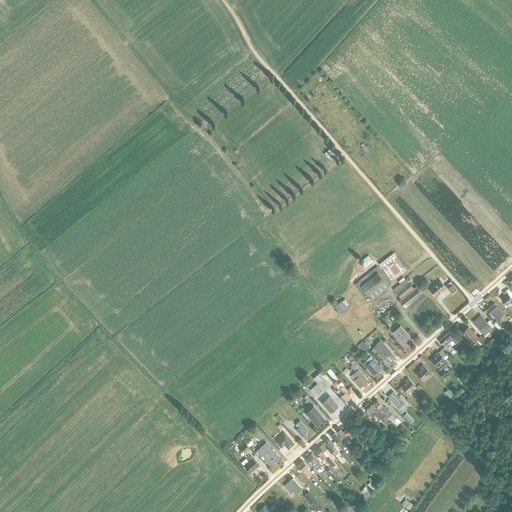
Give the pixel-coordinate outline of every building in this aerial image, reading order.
[(330,157),(335,153),(331,148),(326,152),(330,157)] [(394,252),(379,264),(392,280),(407,269),(394,252)] [(368,255),(361,260),(365,266),(373,260),(368,255)] [(377,265),(354,284),(365,297),(368,295),(372,299),(389,286),(379,272),(381,270),(377,265)] [(406,278),(393,288),(400,298),(399,299),(405,307),(422,293),(416,285),(414,287),(410,283),(413,281),(409,276),(408,277),(406,278)] [(440,280),(429,289),(434,295),(446,286),(440,280)] [(452,284),(448,287),(447,288),(451,293),(456,289),(453,285),(454,285),(453,284),(452,284)] [(511,296),(506,290),(503,292),(505,294),(501,297),(510,308),(511,306),(511,296)] [(345,298),(333,307),(339,314),(350,305),(345,298)] [(494,302),(487,309),(491,315),(492,314),(497,320),(505,313),(494,302)] [(501,331),(494,323),(490,319),(487,321),(481,314),(473,321),(485,334),(493,327),(498,333),(501,331)] [(494,323),(501,331),(503,328),(496,321),(494,323)] [(400,324),(392,332),(402,343),(408,339),(407,338),(410,335),(400,324)] [(486,341),(482,337),(480,335),(478,336),(468,325),(460,332),(466,338),(465,339),(471,345),(473,344),(472,343),(478,338),(484,345),(487,343),(486,341)] [(454,337),(449,331),(440,339),(445,346),(449,343),(451,345),(453,345),(455,343),(457,345),(462,341),(456,335),(454,337)] [(373,347),(371,350),(372,352),(375,349),(384,360),(389,355),(392,359),(395,356),(383,342),(386,340),(384,338),(381,340),(380,339),(376,343),(377,344),(373,347)] [(368,347),(364,342),(362,340),(357,345),(364,353),(369,348),(368,347)] [(439,351),(445,359),(448,356),(441,349),(439,351)] [(445,359),(439,351),(438,351),(435,353),(436,354),(431,359),(441,370),(449,363),(445,359)] [(381,368),(378,364),(370,356),(363,362),(365,365),(373,375),(381,368)] [(357,370),(350,376),(354,379),(353,380),(360,387),(368,380),(359,369),(361,367),(355,360),(355,361),(354,360),(351,362),(357,370)] [(421,367),(416,372),(422,380),(428,374),(430,375),(432,374),(423,364),(420,366),(421,367)] [(320,372),(331,384),(333,382),(321,370),(320,372)] [(331,384),(320,372),(313,378),(318,382),(310,389),(317,397),(331,384)] [(406,381),(401,385),(407,393),(414,388),(415,389),(417,387),(408,377),(405,380),(406,381)] [(341,395),(346,400),(351,396),(355,392),(350,387),(347,389),(343,385),(344,384),(341,381),(340,381),(339,382),(339,383),(339,384),(336,386),(339,389),(337,391),(341,395)] [(453,382),(450,385),(455,391),(459,388),(453,382)] [(448,389),(445,392),(450,398),(453,395),(448,389)] [(393,391),(388,396),(398,408),(400,406),(403,409),(406,406),(403,403),(404,402),(400,397),(399,397),(393,391)] [(330,395),(322,402),(330,412),(338,406),(338,405),(339,404),(330,395)] [(385,415),(390,420),(396,426),(401,421),(397,417),(396,417),(392,413),(391,413),(388,410),(389,410),(385,406),(384,407),(377,399),(373,402),(385,415)] [(367,410),(365,412),(368,416),(371,414),(372,416),(374,414),(379,419),(384,414),(376,406),(373,403),(372,403),(370,404),(370,405),(368,407),(367,408),(367,409),(366,409),(367,410)] [(306,411),(305,412),(316,425),(324,417),(313,405),(312,406),(311,405),(305,410),(306,411)] [(278,413),(275,416),(282,423),(285,421),(278,413)] [(406,413),(403,416),(410,423),(414,420),(406,413)] [(390,420),(385,415),(381,418),(386,424),(390,420)] [(300,426),(298,427),(296,429),(302,436),(306,433),(305,433),(309,430),(300,420),(297,422),(300,426)] [(341,435),(345,440),(348,444),(351,441),(348,438),(352,434),(348,429),(347,427),(343,431),(340,428),(337,431),(341,435)] [(285,432),(275,440),(281,447),(284,444),(289,449),(295,443),(285,432)] [(345,440),(341,435),(339,437),(335,432),(331,436),(339,445),(345,440)] [(246,442),(248,440),(241,433),(239,435),(246,442)] [(329,438),(324,441),(329,447),(328,448),(331,451),(332,450),(336,454),(338,452),(332,445),(334,444),(329,438)] [(266,441),(257,450),(261,455),(261,456),(263,459),(264,459),(270,465),(280,457),(266,441)] [(245,443),(240,447),(244,452),(250,447),(245,443)] [(316,449),(328,462),(332,467),(335,464),(330,458),(329,458),(327,456),(329,454),(325,450),(328,448),(323,443),(316,449)] [(328,462),(316,449),(313,451),(318,457),(317,457),(324,465),(328,462)] [(344,450),(341,453),(350,463),(352,460),(344,450)] [(311,453),(305,458),(310,464),(310,463),(313,466),(319,462),(311,453)] [(249,455),(241,462),(250,472),(256,467),(260,465),(251,455),(250,456),(249,455)] [(300,463),(311,474),(312,473),(307,466),(308,466),(303,460),(300,463)] [(311,474),(300,463),(297,465),(302,471),(303,470),(308,476),(311,474)] [(309,502),(315,497),(291,470),(287,474),(293,480),(292,481),(299,488),(298,489),(309,502)] [(299,491),(293,496),(297,500),(303,495),(299,491)] [(315,497),(309,502),(312,505),(312,506),(316,511),(317,510),(318,511),(321,511),(325,509),(315,497)] [(405,498),(402,503),(410,509),(412,506),(413,504),(405,498)]
